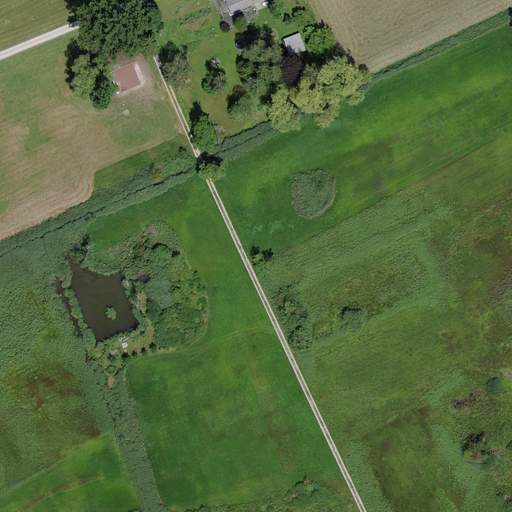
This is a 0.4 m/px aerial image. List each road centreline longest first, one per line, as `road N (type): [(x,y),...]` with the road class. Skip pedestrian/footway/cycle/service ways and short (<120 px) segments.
road 1 (track): [(132,4),(364,511)]
road 2 (track): [(142,0),(0,57)]
